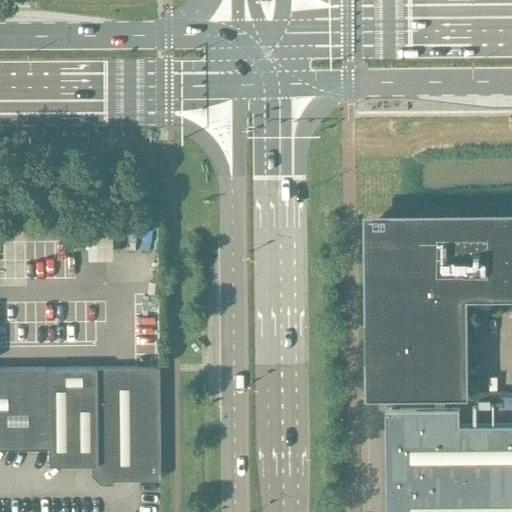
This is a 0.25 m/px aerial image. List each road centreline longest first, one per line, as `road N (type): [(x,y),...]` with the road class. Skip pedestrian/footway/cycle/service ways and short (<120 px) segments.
road 1 (tertiary): [(283,511),(280,83)]
road 2 (tertiary): [(232,84),(234,511)]
road 3 (secondary): [(0,87),(232,84)]
road 4 (secondary): [(231,34),(0,39)]
road 5 (secondary): [(280,83),(511,81)]
road 6 (secondary): [(511,32),(282,34)]
